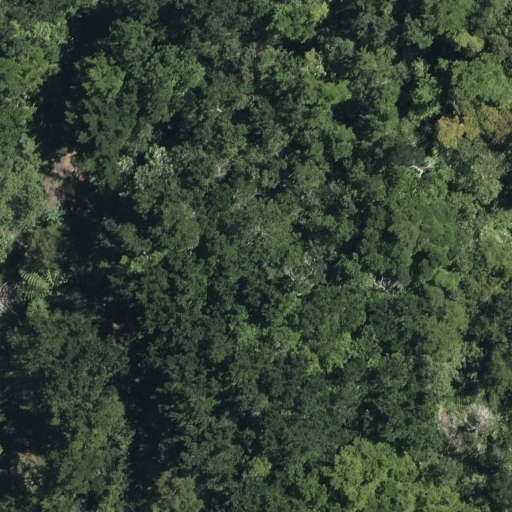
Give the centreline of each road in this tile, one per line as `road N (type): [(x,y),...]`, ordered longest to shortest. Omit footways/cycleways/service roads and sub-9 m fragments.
road 1 (track): [(119,0),(45,259),(0,506)]
road 2 (track): [(88,118),(146,370),(168,511)]
